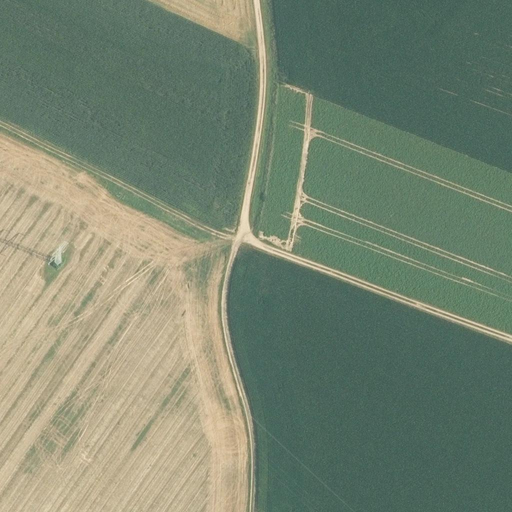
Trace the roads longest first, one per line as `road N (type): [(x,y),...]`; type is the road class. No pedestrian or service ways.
road 1 (track): [(0,124),(213,233),(511,342)]
road 2 (track): [(256,0),(259,120),(223,291),(256,468),(256,511)]
